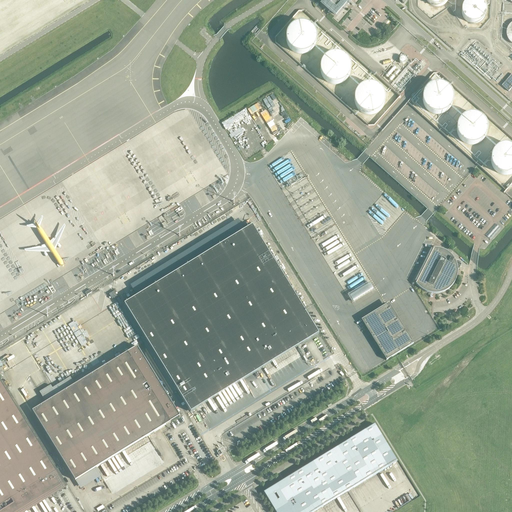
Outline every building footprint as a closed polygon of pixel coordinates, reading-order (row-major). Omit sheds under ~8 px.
[(348,0),(328,0),(324,5),(336,15),(348,0)] [(485,14),(486,11),(485,9),(485,6),(484,4),(482,2),(480,1),(478,0),(468,0),(467,1),(465,2),(463,4),(462,6),(461,9),(461,11),(461,14),(462,16),(463,18),(465,20),(467,21),(469,22),(471,23),(473,23),(476,23),(478,22),(480,21),(482,20),(484,18),(485,16),(485,14)] [(298,53),(300,54),(303,54),(305,53),(307,52),(309,51),(311,50),(313,48),(314,46),(315,44),(316,42),(317,40),(317,37),(316,35),(316,33),(315,30),(313,28),(312,27),(310,25),(308,24),(305,23),(303,23),(301,23),(298,23),(296,23),(294,24),(292,26),(290,27),(288,29),(287,31),(286,33),(286,36),(285,38),(286,40),(286,43),(287,45),(288,47),(290,49),(291,50),(293,52),(296,53),(298,53)] [(332,83),(335,83),(337,83),(339,82),(342,82),(344,80),(346,79),(347,77),(348,75),(349,73),(350,70),(350,68),(350,65),(349,63),(348,61),(347,59),(345,57),(344,55),(341,54),(339,53),(337,53),(334,53),(332,53),(330,53),(327,54),(325,56),(324,57),(322,59),(321,61),(320,63),(319,66),(319,68),(319,70),(320,73),(321,75),(322,77),(324,79),(326,80),(328,82),(330,83),(332,83)] [(505,82),(502,86),(509,92),(511,88),(505,82)] [(367,114),(369,114),(372,114),(374,113),(376,113),(378,111),(380,110),(381,108),(383,106),(384,104),(384,102),(385,100),(385,98),(384,95),(384,93),(383,91),(381,89),(380,87),(378,86),(376,85),(374,84),(371,84),(369,83),(367,84),(365,84),(363,85),(361,86),(359,88),(357,89),(356,91),(355,93),(354,96),(354,98),(354,100),(354,102),(355,105),(356,107),(357,108),(359,110),(361,112),(363,113),(365,114),(367,114)] [(452,101),(452,98),(452,95),(451,93),(450,90),(448,88),(446,86),(443,84),(440,83),(437,83),(435,83),(432,84),(429,85),(427,87),(425,89),(423,91),(422,94),(421,97),(421,100),(422,103),(423,105),(425,108),(427,110),(429,112),(432,113),(435,114),(437,114),(440,113),(443,112),(446,111),(448,109),(450,107),(451,104),(452,101)] [(486,132),(486,129),(486,126),(485,124),(484,121),(482,119),(480,117),(478,115),(475,114),(473,114),(470,114),(467,114),(464,115),(462,117),(460,119),(458,121),(457,124),(456,126),(456,129),(456,132),(457,135),(458,137),(460,140),(462,141),(464,143),(467,144),(470,144),(473,144),(475,144),(478,143),(480,141),(482,139),(484,137),(485,135),(486,132)] [(500,174),(502,174),(504,175),(506,175),(509,174),(511,174),(511,173),(511,146),(510,145),(508,145),(506,144),(504,144),(501,145),(499,145),(497,147),(495,148),(494,149),(492,151),(491,153),(490,155),(490,158),(490,160),(490,162),(491,164),(491,166),(493,168),(494,170),(496,172),(498,173),(500,174)] [(486,236),(490,239),(500,228),(496,224),(486,236)] [(124,304),(190,411),(195,407),(242,379),(263,366),(296,346),(317,332),(304,310),(252,226),(124,304)] [(432,248),(415,283),(420,289),(430,293),(442,293),(451,287),(457,277),(458,269),(456,263),(451,255),(445,251),(443,250),(436,248),(432,248)] [(373,290),(369,284),(350,296),(353,302),(373,290)] [(387,304),(362,320),(386,361),(412,343),(387,304)] [(46,403),(32,411),(75,481),(170,422),(170,421),(179,416),(179,417),(180,416),(137,347),(136,347),(137,348),(128,354),(128,353),(57,396),(52,387),(40,393),(46,403)] [(0,381),(0,511),(28,511),(46,502),(66,489),(0,381)] [(283,480),(263,492),(275,511),(314,511),(323,507),(348,492),(397,461),(374,424),(338,446),(283,480)]
